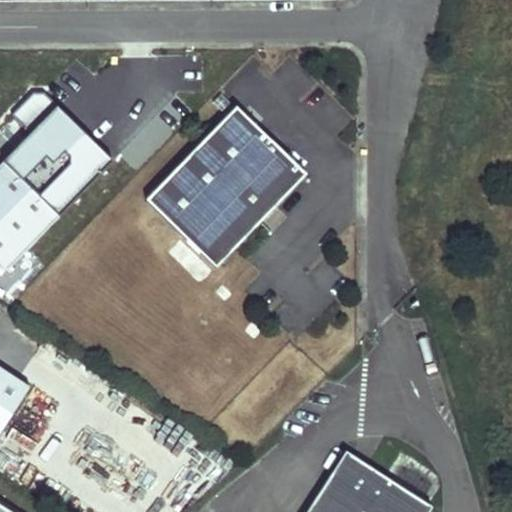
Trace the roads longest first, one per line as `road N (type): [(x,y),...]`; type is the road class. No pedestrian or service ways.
road 1 (residential): [(0,22),(395,22)]
road 2 (residential): [(384,309),(380,199),(395,22)]
